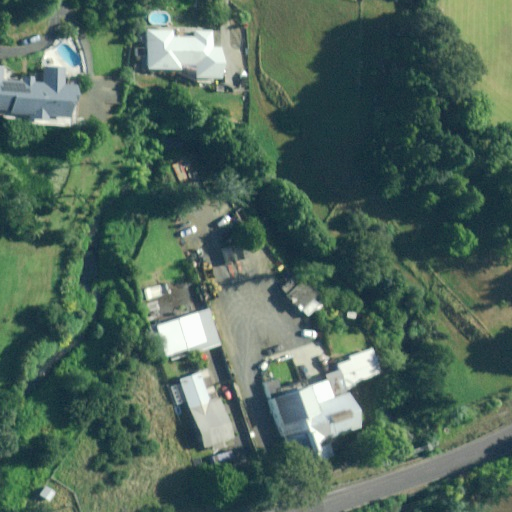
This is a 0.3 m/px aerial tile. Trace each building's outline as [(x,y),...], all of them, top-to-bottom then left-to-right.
[(172,31),(145,31),(145,71),(179,72),(179,66),(192,67),(192,79),(219,80),(220,48),(211,47),(212,32),(192,32),(192,37),(172,37),(172,31)] [(22,76),(21,75),(15,75),(14,80),(2,79),(3,71),(0,70),(0,114),(17,116),(16,120),(36,121),(36,117),(56,118),(57,104),(64,105),(66,84),(61,84),(55,83),(56,74),(56,67),(37,65),(37,70),(36,82),(26,81),(27,76),(26,76),(22,76)] [(294,311),(313,293),(298,278),(297,279),(291,273),(276,289),(281,294),(279,296),(294,311)] [(162,294),(159,284),(141,290),(144,300),(162,294)] [(185,348),(200,343),(189,312),(149,326),(160,357),(185,348)] [(348,382),(364,377),(374,373),(365,348),(342,356),(343,360),(332,364),(330,365),(332,370),(317,375),(319,380),(302,386),(292,389),(290,384),(275,389),(277,394),(263,398),(260,400),(269,427),(271,426),(286,470),(288,469),(319,458),(313,441),(350,428),(347,419),(351,418),(349,413),(344,415),(343,409),(350,406),(347,397),(346,393),(341,395),(340,390),(349,386),(348,382)] [(225,438),(211,396),(202,369),(193,372),(171,380),(195,449),(204,445),(206,451),(214,449),(218,447),(218,445),(216,441),(225,438)] [(38,484),(32,493),(41,499),(47,491),(38,484)]
